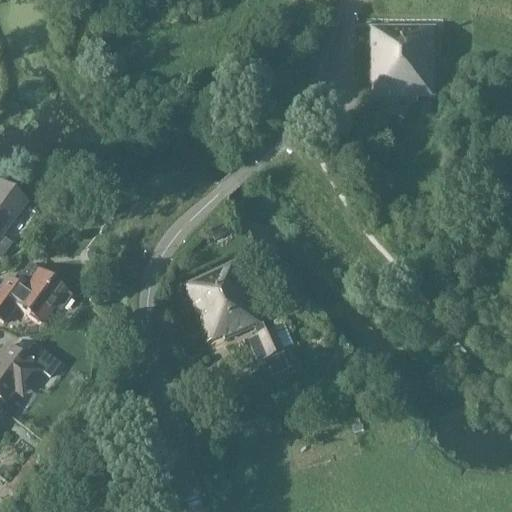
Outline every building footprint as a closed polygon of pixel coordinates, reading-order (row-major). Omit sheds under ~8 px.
[(418,100),(435,100),(435,30),(371,30),(371,103),(418,103),(418,100)] [(0,184),(0,261),(11,246),(2,239),(27,205),(0,184)] [(253,329),(261,325),(234,265),(182,289),(207,344),(222,338),(223,342),(253,329)] [(28,286),(37,274),(29,268),(20,280),(28,286)] [(15,308),(17,310),(40,327),(53,310),(57,313),(69,297),(65,294),(65,293),(38,272),(37,274),(28,286),(24,292),(8,280),(8,281),(0,291),(0,305),(11,314),(15,308)] [(0,305),(0,291),(8,281),(6,280),(0,288),(0,324),(4,327),(17,310),(15,308),(11,314),(0,305)] [(265,333),(261,325),(253,329),(274,376),(300,364),(282,326),(265,333)] [(48,380),(58,367),(32,348),(23,361),(6,348),(0,356),(0,401),(4,405),(19,385),(27,391),(40,373),(48,380)]
